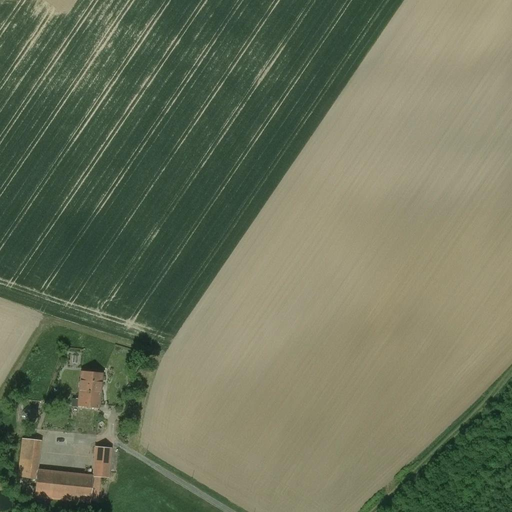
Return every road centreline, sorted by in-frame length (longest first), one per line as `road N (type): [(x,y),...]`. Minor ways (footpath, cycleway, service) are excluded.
road 1 (track): [(0,395),(44,324),(157,355)]
road 2 (track): [(374,511),(511,373)]
